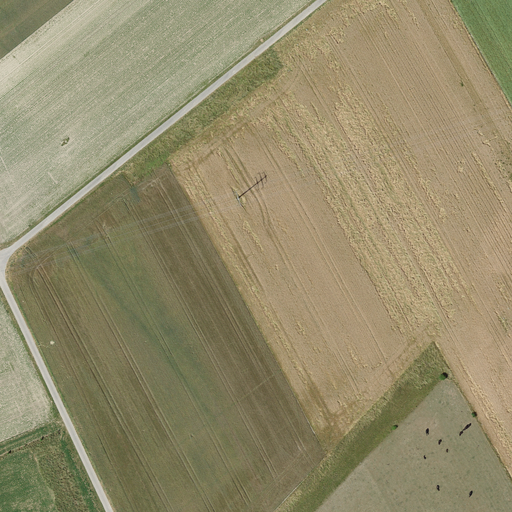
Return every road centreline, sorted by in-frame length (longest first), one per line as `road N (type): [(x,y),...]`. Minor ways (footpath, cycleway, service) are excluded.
road 1 (track): [(0,259),(319,0)]
road 2 (track): [(0,277),(110,511)]
